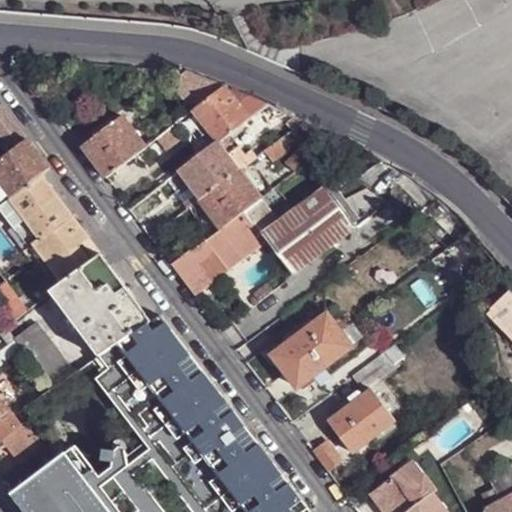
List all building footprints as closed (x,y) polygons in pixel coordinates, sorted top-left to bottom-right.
[(51,59),(39,58),(38,76),(50,76),(51,59)] [(144,77),(144,67),(128,65),(127,76),(144,77)] [(144,67),(144,77),(152,78),(154,67),(144,67)] [(188,70),(170,69),(171,79),(173,80),(188,70)] [(173,80),(195,109),(225,87),(227,85),(188,70),(173,80)] [(229,93),(235,89),(227,85),(225,87),(229,93)] [(195,109),(219,140),(229,133),(248,118),(229,93),(225,87),(195,109)] [(235,89),(229,93),(248,118),(259,110),(269,103),(235,89)] [(259,110),(267,120),(282,110),(269,103),(259,110)] [(0,107),(0,137),(10,152),(28,140),(2,106),(0,107)] [(82,144),(106,176),(146,146),(123,114),(82,144)] [(304,121),(297,117),(287,123),(288,125),(292,130),(299,126),(304,121)] [(314,125),(304,121),(299,126),(307,130),(314,125)] [(282,130),(285,135),(292,130),(288,125),(282,130)] [(149,144),(158,157),(182,139),(173,126),(149,144)] [(300,148),(309,160),(326,147),(338,139),(321,130),(300,148)] [(219,140),(227,151),(237,145),(229,133),(219,140)] [(274,161),(287,150),(279,139),(266,150),(274,161)] [(10,152),(0,160),(0,180),(12,196),(16,193),(36,178),(40,175),(49,168),(28,140),(10,152)] [(196,192),(201,199),(240,168),(227,151),(219,140),(202,153),(180,169),(196,192)] [(237,145),(227,151),(240,168),(257,156),(251,149),(245,154),(237,145)] [(168,170),(172,175),(180,169),(202,153),(198,148),(168,170)] [(309,160),(300,148),(287,160),(295,170),(303,165),(308,160),(309,160)] [(359,180),(382,196),(408,176),(386,161),(359,180)] [(272,212),(279,222),(322,190),(303,165),(295,170),(261,197),(272,212)] [(240,168),(201,199),(205,205),(221,226),(243,210),(261,197),(240,168)] [(351,168),(346,172),(356,178),(359,173),(351,168)] [(221,226),(172,263),(183,278),(188,284),(191,288),(198,297),(215,284),(214,282),(211,279),(232,263),(235,266),(268,240),(293,274),(389,201),(382,196),(359,180),(356,178),(346,172),(322,190),(279,222),(272,227),(262,234),(255,225),(254,224),(243,210),(221,226)] [(9,198),(2,204),(63,285),(88,267),(77,252),(91,241),(40,175),(36,178),(16,193),(12,196),(9,198)] [(165,200),(177,191),(167,179),(155,188),(165,200)] [(0,180),(0,205),(2,204),(9,198),(12,196),(0,180)] [(196,192),(184,201),(188,207),(189,206),(193,204),(201,199),(196,192)] [(157,212),(167,224),(188,207),(184,201),(179,195),(157,212)] [(243,210),(254,224),(255,225),(265,218),(272,212),(261,197),(243,210)] [(0,205),(0,210),(59,289),(63,285),(2,204),(0,205)] [(152,236),(167,224),(157,212),(142,224),(152,236)] [(265,218),(255,225),(262,234),(272,227),(265,218)] [(459,230),(443,241),(448,248),(464,236),(459,230)] [(59,289),(52,292),(100,357),(152,321),(102,256),(92,263),(88,267),(63,285),(59,289)] [(232,263),(211,279),(214,282),(235,266),(232,263)] [(498,279),(510,270),(502,263),(492,271),(498,279)] [(293,274),(285,280),(288,284),(296,279),(293,274)] [(0,285),(0,296),(2,295),(11,307),(18,317),(28,310),(18,297),(6,281),(0,285)] [(271,284),(256,295),(261,302),(275,291),(271,284)] [(18,317),(11,307),(6,311),(13,321),(18,317)] [(274,354),(298,386),(352,345),(328,313),(274,354)] [(100,357),(94,360),(104,374),(98,378),(145,442),(100,476),(76,444),(11,492),(25,511),(309,511),(222,397),(161,316),(152,321),(100,357)] [(52,388),(75,374),(36,322),(15,339),(17,342),(23,349),(52,388)] [(6,326),(0,330),(0,334),(9,347),(17,342),(15,339),(6,326)] [(396,342),(389,348),(398,360),(405,355),(396,342)] [(354,374),(363,388),(381,375),(383,378),(401,364),(398,360),(389,348),(354,374)] [(330,419),(354,451),(397,419),(372,387),(330,419)] [(0,418),(9,412),(0,399),(0,418)] [(0,438),(5,446),(24,432),(9,412),(0,418),(0,438)] [(5,446),(8,449),(21,467),(40,453),(24,432),(5,446)] [(314,451),(328,470),(343,459),(328,440),(314,451)] [(439,489),(415,458),(377,488),(395,511),(450,511),(435,492),(439,489)] [(511,463),(489,477),(495,488),(501,501),(511,496),(511,463)] [(395,511),(377,488),(371,493),(385,511),(395,511)] [(488,491),(495,505),(501,501),(495,488),(488,491)] [(511,511),(511,496),(501,501),(495,505),(485,511),(511,511)]
